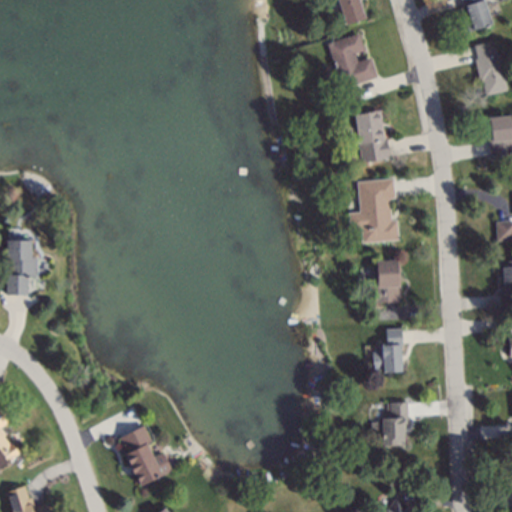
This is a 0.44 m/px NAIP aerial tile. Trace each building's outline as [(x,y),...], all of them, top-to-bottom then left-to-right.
[(343,22),(336,0),(358,0),(363,16),(343,22)] [(470,27),(459,0),(481,0),(489,20),(470,27)] [(336,83),(323,40),(357,29),(363,46),(350,50),(353,57),(366,53),(371,72),(336,83)] [(483,91),(479,75),(476,76),(471,56),(474,55),(470,41),(490,36),(494,50),(496,49),(505,85),(483,91)] [(359,159),(357,140),(347,142),(344,125),(353,123),(352,110),(377,107),(381,135),(385,135),(388,155),(359,159)] [(511,148),(490,153),(485,129),(490,128),(488,113),(510,110),(511,127),(511,148)] [(362,238),(360,226),(350,226),(349,211),(358,209),(356,180),(392,176),(394,196),(387,197),(388,218),(395,217),(398,236),(362,238)] [(511,235),(496,237),(495,219),(511,217),(511,235)] [(25,295),(5,293),(5,237),(29,238),(29,254),(36,254),(35,274),(26,274),(25,295)] [(511,305),(502,306),(500,258),(511,257),(511,305)] [(371,300),(371,298),(364,297),(363,284),(369,284),(369,278),(377,277),(376,259),(395,259),(399,297),(371,300)] [(385,369),(385,366),(372,367),(370,352),(373,352),(373,343),(383,342),(382,320),(397,320),(400,367),(385,369)] [(381,442),(382,431),(371,430),(371,417),(381,416),(381,411),(390,410),(389,398),(404,397),(406,420),(401,421),(403,440),(381,442)] [(0,411),(5,419),(2,422),(6,431),(3,434),(8,440),(11,438),(18,449),(0,461),(0,411)] [(138,482),(119,435),(143,426),(147,438),(145,440),(150,453),(162,448),(170,469),(138,482)] [(11,511),(4,487),(21,483),(24,493),(29,492),(33,505),(46,501),(49,511),(11,511)] [(379,511),(393,493),(411,507),(407,511),(379,511)]
